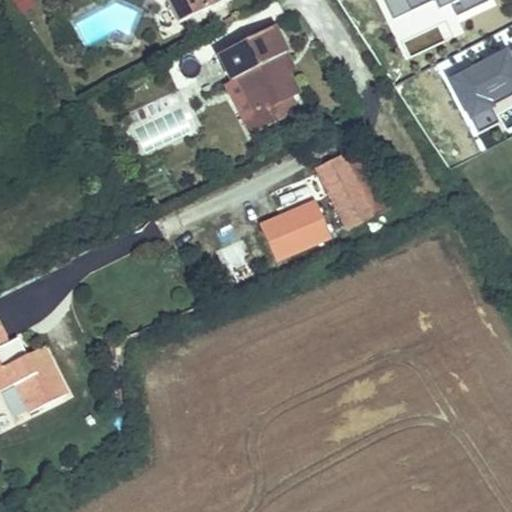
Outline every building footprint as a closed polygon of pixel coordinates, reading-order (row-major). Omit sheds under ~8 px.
[(31,0),(14,0),(21,14),(35,7),(31,0)] [(209,0),(166,0),(178,24),(213,6),(209,0)] [(299,95),(288,74),(279,57),(285,55),(286,54),(273,29),(273,28),(217,57),(231,82),(238,78),(257,116),(290,100),(299,95)] [(295,71),(286,54),(285,55),(279,57),(288,74),(295,71)] [(252,137),(297,113),(290,100),(257,116),(244,123),(252,137)] [(388,211),(357,149),(356,150),(343,156),(374,218),(388,211)] [(374,218),(343,156),(315,170),(346,232),(374,218)] [(255,225),(274,266),(332,240),(313,199),(255,225)] [(231,223),(213,229),(218,244),(235,238),(231,223)] [(67,395),(49,358),(45,359),(30,367),(26,358),(26,357),(18,340),(7,346),(0,331),(0,392),(15,385),(29,413),(67,395)] [(49,358),(44,349),(26,357),(26,358),(30,367),(45,359),(49,358)]
